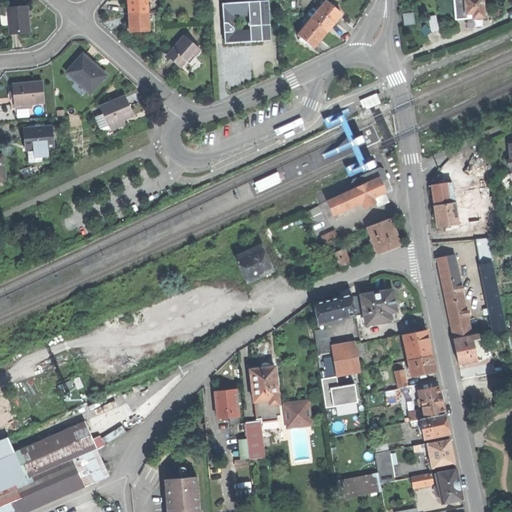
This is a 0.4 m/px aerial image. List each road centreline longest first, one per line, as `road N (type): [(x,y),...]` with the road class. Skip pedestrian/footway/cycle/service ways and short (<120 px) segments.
road 1 (residential): [(425,260),(373,265),(243,337),(149,429),(125,477),(45,511)]
road 2 (residential): [(78,18),(198,115),(359,54)]
road 3 (residential): [(478,511),(425,260)]
road 4 (track): [(302,298),(266,295),(136,339),(73,344)]
road 5 (residential): [(425,260),(401,92),(384,59)]
road 6 (unknown): [(239,103),(162,10)]
